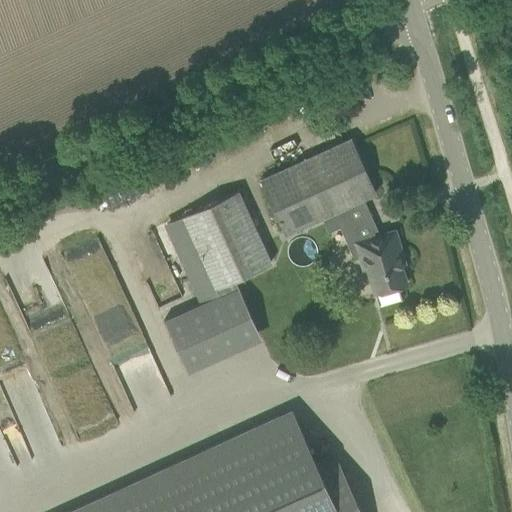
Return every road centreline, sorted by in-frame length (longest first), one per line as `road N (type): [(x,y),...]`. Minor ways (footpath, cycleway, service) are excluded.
road 1 (unclassified): [(0,192),(404,0)]
road 2 (unclassified): [(511,358),(408,0)]
